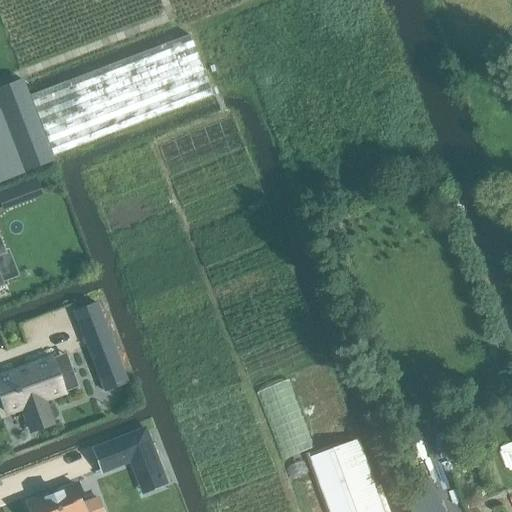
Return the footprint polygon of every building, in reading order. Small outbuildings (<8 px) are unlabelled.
[(0,180),(54,160),(52,156),(212,95),(189,34),(29,95),(23,79),(0,88),(0,180)] [(95,302),(73,311),(100,380),(123,371),(95,302)] [(49,361),(0,378),(0,391),(8,413),(24,407),(41,400),(77,387),(71,370),(54,376),(49,361)] [(146,429),(93,449),(102,471),(132,460),(139,479),(162,470),(146,429)] [(385,511),(359,439),(310,457),(330,511),(385,511)] [(77,483),(24,503),(27,511),(105,511),(99,497),(85,503),(77,483)]
